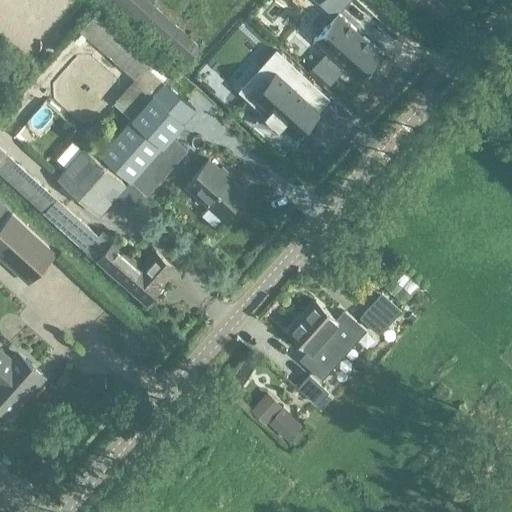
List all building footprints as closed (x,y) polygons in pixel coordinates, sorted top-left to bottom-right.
[(202,47),(150,0),(113,0),(138,22),(141,19),(189,62),(202,47)] [(339,11),(313,38),(314,39),(315,38),(358,77),(357,78),(357,79),(383,51),(382,50),(381,51),(338,13),(339,11)] [(313,82),(278,50),(260,70),(268,78),(261,86),(251,96),(268,111),(265,114),(266,115),(267,114),(279,126),(278,127),(279,127),(284,131),(293,139),(310,121),(309,120),(308,119),(314,113),(299,99),(313,82)] [(163,80),(98,153),(146,195),(188,148),(172,134),(195,108),(163,80)] [(100,215),(127,184),(83,145),(56,176),(100,215)] [(0,171),(94,257),(112,237),(102,229),(98,234),(8,153),(0,161),(0,171)] [(189,183),(212,204),(204,213),(216,224),(224,215),(225,216),(247,192),(211,159),(189,183)] [(0,247),(34,278),(56,253),(11,213),(0,225),(0,247)] [(155,249),(143,264),(113,237),(96,257),(146,301),(176,268),(155,249)] [(421,286),(402,268),(385,286),(404,304),(421,286)] [(378,332),(389,320),(402,305),(381,288),(358,314),(360,316),(378,332)] [(318,302),(304,317),(345,354),(368,330),(348,311),(339,321),(318,302)] [(345,354),(304,317),(290,332),(311,351),(303,359),(323,378),(345,354)] [(0,406),(10,415),(44,377),(19,354),(14,360),(0,347),(0,406)] [(318,403),(330,390),(311,373),(300,386),(318,403)] [(267,420),(275,411),(268,404),(260,413),(267,420)] [(303,422),(284,404),(267,423),(287,441),(303,422)]
